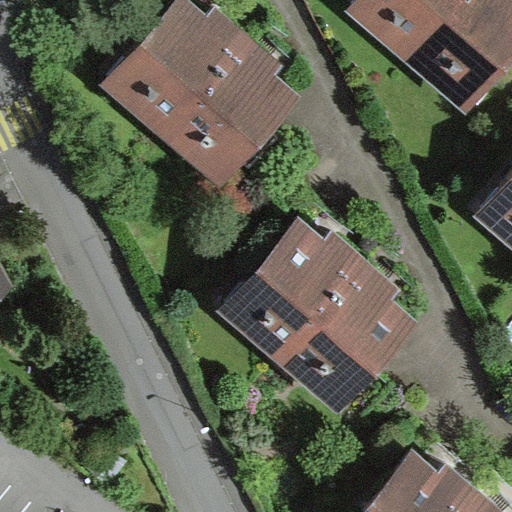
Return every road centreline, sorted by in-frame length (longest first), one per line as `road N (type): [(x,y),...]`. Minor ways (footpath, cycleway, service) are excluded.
road 1 (residential): [(0,79),(210,511)]
road 2 (residential): [(0,430),(102,511)]
